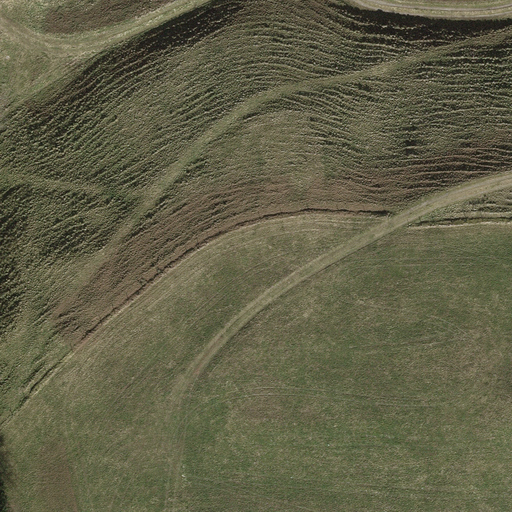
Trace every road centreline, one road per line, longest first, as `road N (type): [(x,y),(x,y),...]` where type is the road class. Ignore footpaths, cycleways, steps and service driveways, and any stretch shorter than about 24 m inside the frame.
road 1 (track): [(511,186),(451,204),(340,256),(228,343)]
road 2 (track): [(355,0),(410,19),(511,16)]
